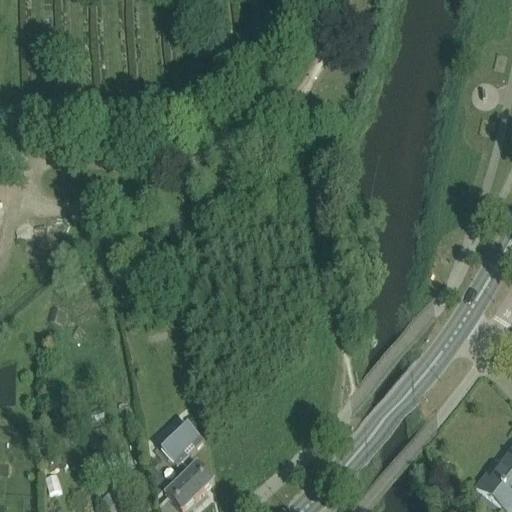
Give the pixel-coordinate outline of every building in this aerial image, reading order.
[(146,257),(144,250),(137,252),(139,259),(146,257)] [(100,423),(96,412),(83,417),(88,428),(100,423)] [(183,466),(187,470),(185,472),(189,477),(166,499),(177,511),(185,511),(194,504),(196,505),(215,486),(198,469),(197,469),(193,465),(189,461),(205,446),(188,429),(162,454),(178,471),(183,466)] [(511,454),(501,469),(497,465),(476,491),(492,504),(501,511),(511,497),(511,454)] [(157,501),(170,489),(153,470),(151,472),(157,501)] [(98,508),(101,511),(126,511),(119,505),(122,502),(113,492),(98,508)]
